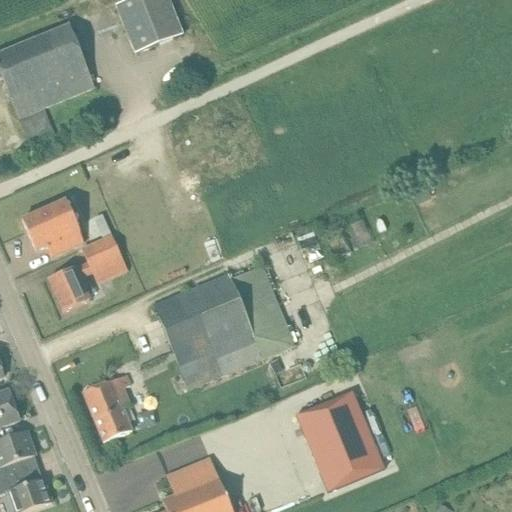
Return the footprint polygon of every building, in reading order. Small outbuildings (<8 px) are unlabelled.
[(173,0),(120,0),(118,1),(137,48),(186,27),(173,0)] [(95,90),(69,26),(13,49),(0,54),(0,81),(3,80),(30,148),(55,138),(43,110),(95,90)] [(65,202),(22,222),(36,253),(46,248),(51,259),(83,245),(78,234),(79,234),(65,202)] [(75,270),(49,282),(63,315),(90,303),(80,280),(93,274),(88,265),(76,271),(75,270)] [(229,276),(172,299),(154,307),(189,392),(207,384),(294,349),(262,269),(231,282),(229,276)] [(126,377),(83,395),(104,445),(132,433),(123,411),(130,408),(123,390),(130,387),(126,377)] [(8,392),(0,395),(0,429),(18,423),(8,392)] [(352,394),(295,418),(328,495),(385,471),(352,394)] [(0,482),(38,469),(34,458),(35,457),(27,433),(8,440),(0,442),(0,482)] [(231,511),(211,464),(184,476),(190,492),(163,503),(166,511),(231,511)] [(0,496),(7,494),(13,511),(30,511),(52,504),(44,480),(42,481),(38,469),(0,482),(0,496)]
